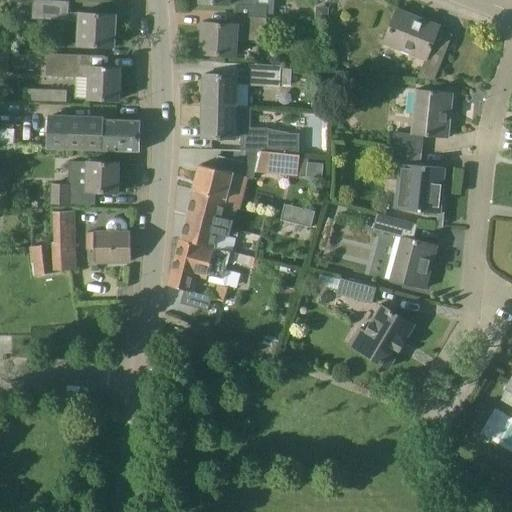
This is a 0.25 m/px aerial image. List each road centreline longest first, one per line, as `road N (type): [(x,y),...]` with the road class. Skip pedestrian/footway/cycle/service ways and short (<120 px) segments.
road 1 (tertiary): [(132,377),(145,348),(164,159),(158,0)]
road 2 (residential): [(474,268),(468,316),(420,397),(448,414),(492,344)]
road 3 (residential): [(511,57),(485,152),(474,268)]
road 4 (tertiary): [(125,511),(132,377)]
road 5 (residential): [(132,377),(0,373)]
